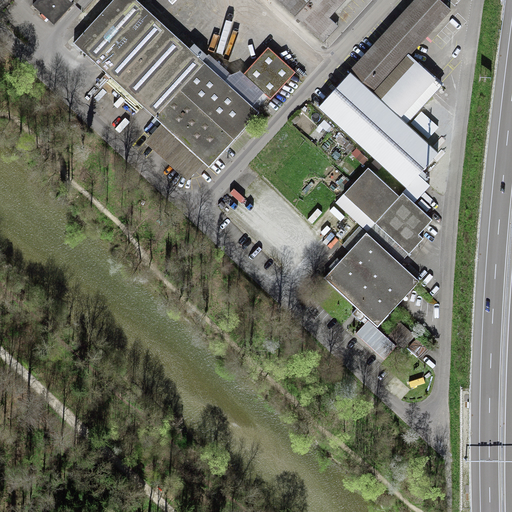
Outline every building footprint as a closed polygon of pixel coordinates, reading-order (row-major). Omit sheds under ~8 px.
[(17,0),(51,30),(77,0),(17,0)] [(262,111),(138,0),(113,0),(75,42),(212,166),(262,111)] [(285,0),(326,36),(359,0),(285,0)] [(412,0),(350,68),(407,120),(443,82),(409,51),(450,7),(442,0),(412,0)] [(270,46),(245,71),(271,97),(295,71),(270,46)] [(407,120),(350,68),(317,104),(406,185),(439,149),(407,120)] [(438,126),(423,112),(414,122),(429,135),(438,126)] [(369,167),(335,203),(361,227),(367,232),(371,228),(403,258),(423,236),(418,231),(432,216),(415,201),(405,192),(403,190),(399,194),(369,167)] [(420,176),(405,192),(415,201),(430,185),(420,176)] [(367,232),(361,227),(319,272),(358,308),(377,326),(419,281),(367,232)]
